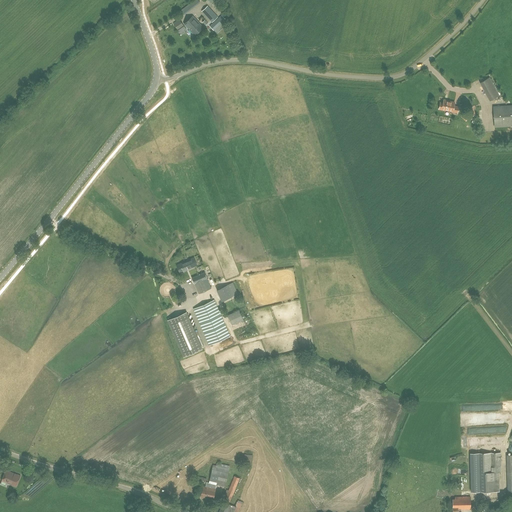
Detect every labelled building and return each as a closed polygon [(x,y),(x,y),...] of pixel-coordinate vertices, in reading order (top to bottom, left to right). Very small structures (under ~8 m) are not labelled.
[(183,15),(200,2),(198,0),(194,0),(180,11),(183,15)] [(212,22),(217,17),(207,6),(202,11),(212,22)] [(214,30),(225,19),(222,15),(210,26),(214,30)] [(194,35),(203,27),(193,16),(184,24),(194,35)] [(178,30),(180,28),(183,26),(179,20),(179,19),(173,23),(174,23),(178,30)] [(489,78),(483,81),(482,82),(491,99),(497,96),(499,95),(489,78)] [(454,106),(454,102),(444,100),(443,103),(440,102),(439,109),(445,110),(452,111),(452,112),(457,113),(458,107),(454,106)] [(495,126),(511,125),(511,105),(493,107),(495,126)] [(470,117),(476,115),(473,106),(467,108),(470,117)] [(191,267),(197,265),(194,258),(188,260),(176,265),(179,272),(191,267)] [(198,293),(211,288),(207,278),(204,272),(192,278),(198,293)] [(222,301),(227,298),(237,294),(232,283),(217,289),(222,301)] [(209,345),(230,336),(214,300),(194,309),(209,345)] [(232,325),(243,320),(239,310),(227,315),(232,325)] [(183,356),(202,348),(186,312),(167,320),(183,356)] [(480,412),(506,411),(506,404),(480,405),(480,412)] [(482,416),(482,423),(509,422),(509,415),(482,416)] [(498,475),(498,472),(501,472),(500,453),(470,453),(471,491),(478,491),(499,491),(499,475),(498,475)] [(251,464),(252,455),(245,454),(244,463),(251,464)] [(207,482),(206,485),(206,487),(203,486),(201,497),(213,500),(215,488),(214,488),(215,484),(224,486),(229,466),(217,463),(216,467),(213,467),(209,482),(207,482)] [(17,475),(14,474),(14,473),(6,470),(2,480),(16,486),(20,475),(17,474),(17,475)] [(229,489),(226,495),(224,499),(230,502),(240,478),(234,476),(229,489)] [(452,511),(456,511),(457,509),(461,509),(470,509),(470,496),(458,497),(458,499),(453,499),(452,511)] [(243,502),(238,500),(237,502),(235,506),(230,504),(230,505),(224,502),(219,511),(238,511),(242,504),(243,502)]
